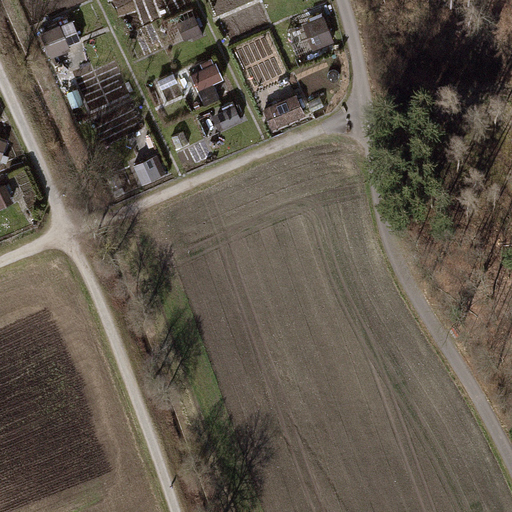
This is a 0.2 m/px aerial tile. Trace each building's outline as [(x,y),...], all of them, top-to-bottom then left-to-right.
[(195,14),(178,22),(186,39),(203,32),(195,14)] [(325,14),(303,23),(314,50),(336,41),(325,14)] [(60,23),(41,32),(53,57),(72,48),(60,23)] [(203,67),(192,73),(200,89),(224,77),(216,61),(214,62),(212,58),(201,63),(203,67)] [(297,93),(263,108),(273,129),(306,115),(297,93)] [(224,109),(213,115),(220,130),(242,119),(234,100),(223,106),(224,109)] [(138,114),(112,127),(119,141),(145,128),(138,114)] [(152,137),(139,144),(146,157),(159,150),(152,137)] [(6,184),(0,186),(0,207),(0,208),(14,201),(6,184)]
